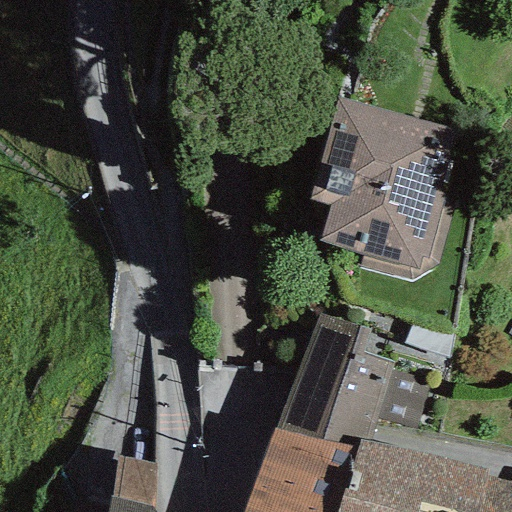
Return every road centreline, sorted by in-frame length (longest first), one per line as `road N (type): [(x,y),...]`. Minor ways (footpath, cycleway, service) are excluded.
road 1 (residential): [(97,0),(98,72),(182,413),(189,511)]
road 2 (residential): [(511,459),(278,417),(240,425),(205,511)]
